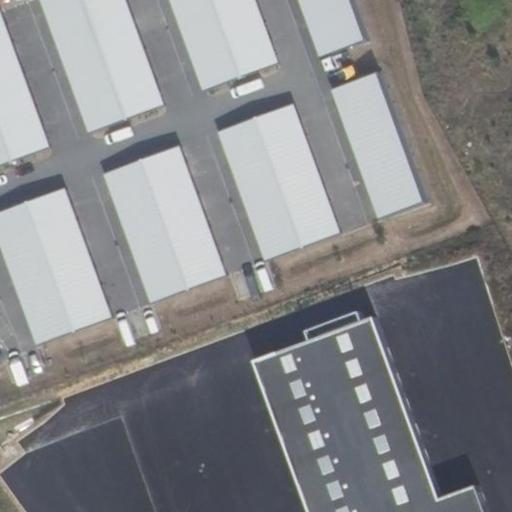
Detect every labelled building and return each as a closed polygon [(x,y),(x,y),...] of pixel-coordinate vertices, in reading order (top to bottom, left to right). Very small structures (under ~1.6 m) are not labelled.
[(125,0),(38,0),(92,133),(164,106),(125,0)] [(254,0),(169,0),(206,92),(278,65),(254,0)] [(354,0),(302,0),(325,60),(371,43),(354,0)] [(2,14),(0,14),(0,167),(52,148),(2,14)] [(383,74),(336,90),(380,220),(427,204),(383,74)] [(294,106),(217,133),(271,267),(343,240),(294,106)] [(178,143),(101,170),(155,304),(227,277),(178,143)] [(64,187),(0,209),(0,246),(41,349),(113,322),(64,187)] [(489,511),(482,492),(446,505),(379,323),(259,368),(311,511),(489,511)]
